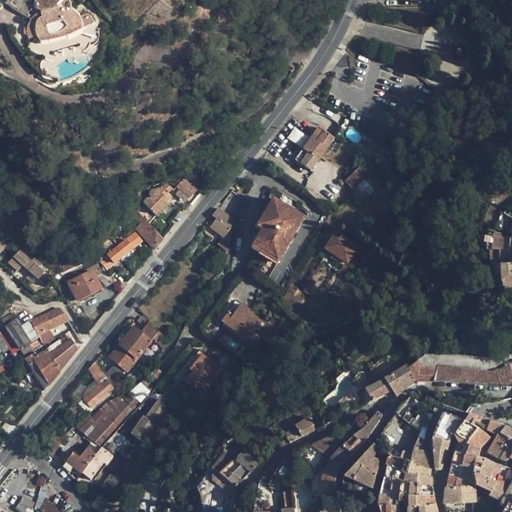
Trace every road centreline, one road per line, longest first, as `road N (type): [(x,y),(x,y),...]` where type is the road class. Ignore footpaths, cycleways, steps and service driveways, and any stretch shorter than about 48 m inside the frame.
road 1 (secondary): [(349,0),(318,63),(19,441)]
road 2 (residential): [(511,391),(420,389),(405,397),(339,478),(343,511)]
